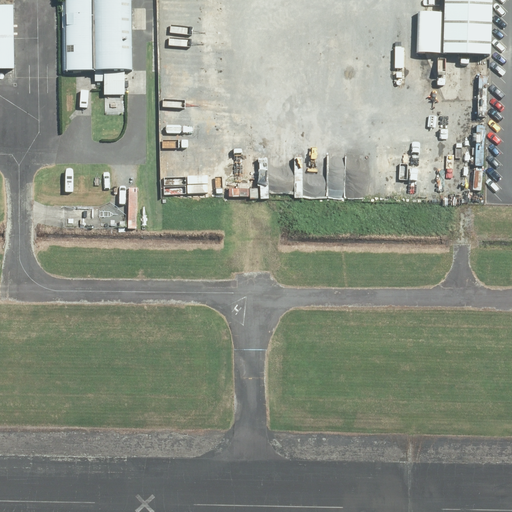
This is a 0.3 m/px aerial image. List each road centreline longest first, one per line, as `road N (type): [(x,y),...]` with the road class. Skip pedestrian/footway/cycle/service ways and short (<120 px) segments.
road 1 (unknown): [(136,0),(128,131),(116,141),(38,140)]
road 2 (unknown): [(35,8),(38,140)]
